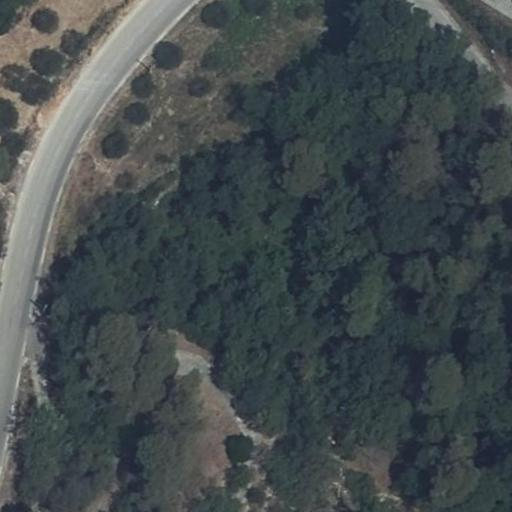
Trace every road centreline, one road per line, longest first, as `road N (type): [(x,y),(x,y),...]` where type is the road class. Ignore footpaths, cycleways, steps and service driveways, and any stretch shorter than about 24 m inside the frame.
road 1 (secondary): [(172,0),(100,78),(54,158),(0,392)]
road 2 (secondary): [(511,103),(412,0)]
